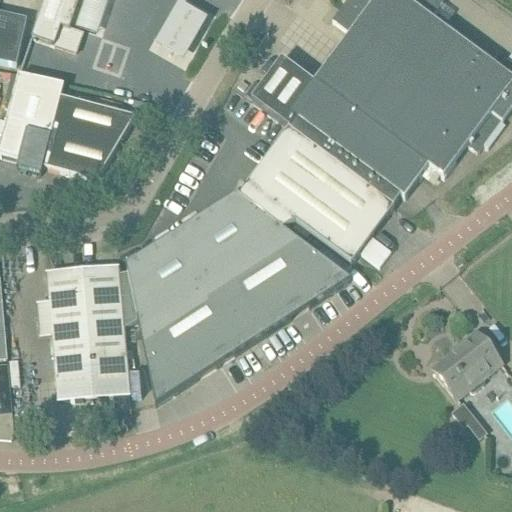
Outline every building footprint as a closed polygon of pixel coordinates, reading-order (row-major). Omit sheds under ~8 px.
[(31,41),(35,42),(77,56),(83,37),(69,32),(70,31),(79,0),(44,0),(36,25),(31,41)] [(282,62),(251,104),(290,132),(289,133),(290,134),(392,210),(400,199),(406,203),(429,171),(444,182),(467,150),(477,157),(511,110),(511,66),(506,63),(499,72),(432,22),(444,6),(435,0),(350,0),(332,25),(350,38),(314,86),(282,62)] [(212,21),(177,2),(151,51),(186,70),(212,21)] [(0,65),(17,70),(27,23),(0,16),(0,65)] [(19,79),(0,150),(0,160),(1,161),(19,166),(17,171),(41,178),(43,172),(97,186),(136,122),(62,102),(64,89),(19,79)] [(73,91),(70,102),(100,110),(103,99),(73,91)] [(247,192),(240,201),(282,233),(283,233),(296,226),(353,267),(394,211),(392,210),(290,134),(289,133),(246,191),(247,192)] [(138,325),(282,233),(240,201),(239,200),(127,272),(128,277),(120,279),(125,332),(125,333),(138,325)] [(282,233),(138,325),(156,409),(351,284),(283,233),(282,233)] [(130,401),(119,272),(47,278),(49,302),(37,303),(40,339),(52,338),(58,407),(130,401)] [(502,368),(476,336),(464,345),(466,348),(433,375),(456,404),(502,368)] [(452,417),(464,432),(473,425),(460,410),(452,417)]
